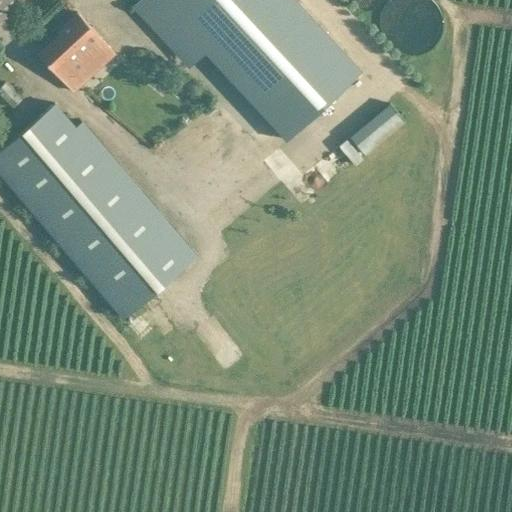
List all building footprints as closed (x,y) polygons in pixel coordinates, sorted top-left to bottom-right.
[(297,0),(136,0),(132,5),(189,66),(205,51),(286,138),(361,69),(360,68),(297,0)] [(106,43),(98,34),(105,27),(92,11),(84,19),(77,11),(58,29),(61,31),(38,53),(73,90),(85,79),(69,61),(76,55),(84,64),(96,53),(99,56),(104,52),(101,49),(106,43)] [(15,86),(2,97),(17,113),(29,102),(15,86)] [(389,102),(349,135),(364,153),(365,154),(404,121),(390,103),(389,102)] [(0,149),(0,171),(121,315),(135,303),(139,300),(194,253),(82,120),(74,127),(67,119),(54,104),(0,149)] [(224,171),(239,160),(211,121),(195,132),(224,171)]
